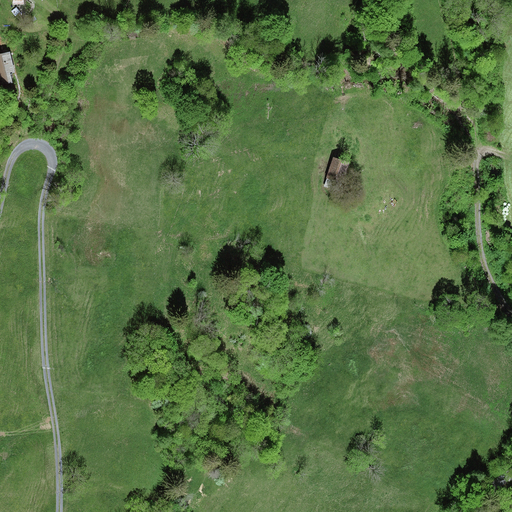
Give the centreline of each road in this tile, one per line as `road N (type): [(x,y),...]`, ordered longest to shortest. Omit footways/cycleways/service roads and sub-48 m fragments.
road 1 (track): [(55,511),(45,275),(54,166),(37,144),(19,151),(0,212)]
road 2 (track): [(68,26),(37,144)]
